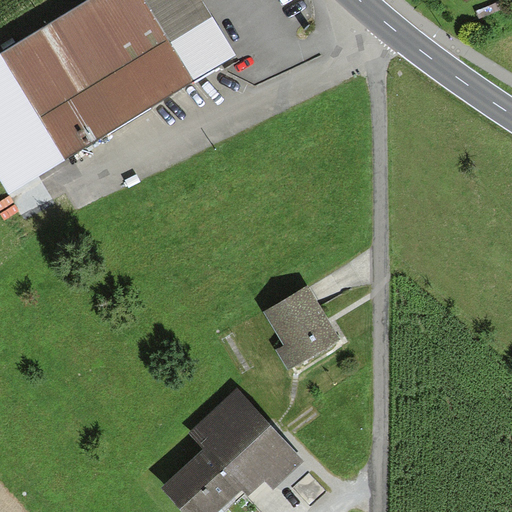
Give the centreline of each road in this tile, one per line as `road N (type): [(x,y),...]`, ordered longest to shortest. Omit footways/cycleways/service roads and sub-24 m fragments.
road 1 (primary): [(359,0),(511,114)]
road 2 (track): [(511,84),(394,0)]
